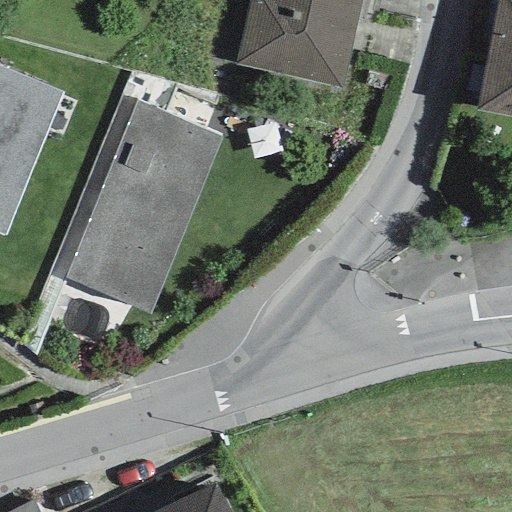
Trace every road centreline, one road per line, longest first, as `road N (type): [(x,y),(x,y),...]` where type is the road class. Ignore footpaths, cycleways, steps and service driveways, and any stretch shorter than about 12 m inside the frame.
road 1 (residential): [(304,366),(296,317),(405,169),(424,125),(450,0)]
road 2 (residential): [(304,366),(0,458)]
road 3 (residential): [(511,315),(304,366)]
